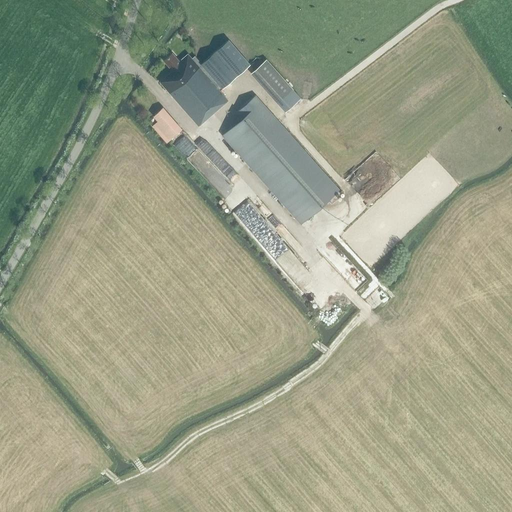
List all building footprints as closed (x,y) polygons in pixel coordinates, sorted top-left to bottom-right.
[(188,54),(179,62),(175,57),(172,53),(163,60),(166,64),(172,71),(160,82),(167,91),(198,126),(211,114),(214,118),(221,112),(215,104),(227,94),(222,88),(249,65),(228,41),(214,52),(204,62),(201,64),(195,57),(192,59),(188,54)] [(251,73),(257,80),(268,92),(285,112),(300,99),(266,59),(251,73)] [(301,224),(337,192),(273,119),(275,118),(255,96),(236,112),(241,119),(222,136),(236,152),(237,150),(301,224)] [(151,126),(153,128),(166,143),(182,129),(163,107),(152,116),(157,121),(151,126)] [(280,234),(287,229),(273,214),(267,220),(280,234)] [(317,247),(336,267),(346,257),(327,237),(317,247)]
